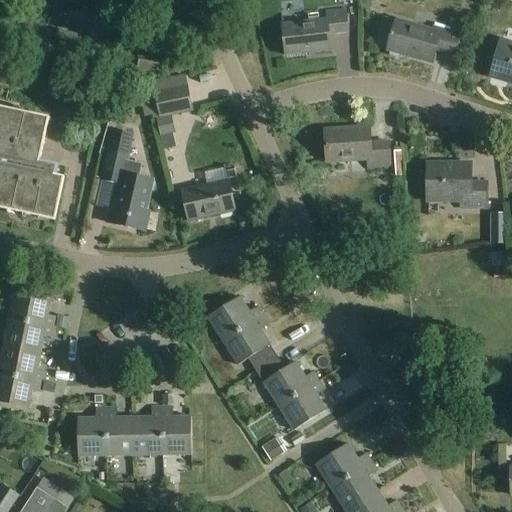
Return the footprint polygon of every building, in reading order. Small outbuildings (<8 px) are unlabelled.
[(281,24),(285,56),(330,51),(329,36),(348,33),(346,10),(325,13),(326,19),(281,24)] [(396,21),(388,51),(390,51),(390,56),(398,58),(401,55),(432,64),(436,52),(455,57),(462,36),(434,28),(433,32),(396,21)] [(60,31),(54,49),(101,64),(107,46),(60,31)] [(511,45),(501,42),(490,77),(511,83),(511,45)] [(137,72),(157,76),(159,64),(139,60),(137,72)] [(161,119),(193,111),(187,87),(155,94),(161,119)] [(0,209),(54,222),(64,178),(56,176),(58,165),(40,161),(49,119),(0,107),(0,209)] [(171,117),(156,120),(160,138),(163,151),(175,148),(172,135),(175,134),(171,117)] [(371,145),(370,129),(324,132),(326,164),(367,161),(368,170),(390,168),(389,144),(371,145)] [(146,211),(153,181),(138,177),(141,165),(127,162),(133,135),(114,130),(102,181),(117,184),(108,224),(145,233),(150,212),(146,211)] [(460,209),(487,209),(488,184),(471,184),(471,165),(427,165),(427,202),(460,202),(460,209)] [(182,191),(189,222),(236,211),(225,166),(224,166),(225,170),(205,174),(208,186),(182,191)] [(172,175),(174,188),(191,186),(189,173),(172,175)] [(490,215),(490,245),(505,245),(505,215),(490,215)] [(13,292),(8,320),(55,329),(56,327),(57,319),(47,317),(51,299),(13,292)] [(208,319),(223,343),(263,317),(257,308),(249,313),(240,298),(208,319)] [(56,327),(67,330),(69,319),(58,316),(57,319),(56,327)] [(248,361),(256,372),(277,358),(270,347),(271,346),(261,331),(269,326),(263,317),(223,343),(238,367),(248,361)] [(8,320),(2,347),(40,355),(43,337),(53,339),(55,329),(8,320)] [(2,347),(0,356),(0,375),(55,387),(56,384),(45,382),(46,374),(36,372),(40,355),(2,347)] [(277,358),(256,372),(279,408),(319,382),(313,373),(305,379),(295,363),(285,370),(277,358)] [(42,395),(43,392),(54,394),(55,387),(0,375),(0,404),(28,410),(32,393),(42,395)] [(279,408),(294,432),(326,411),(316,396),(325,391),(319,382),(279,408)] [(161,396),(152,396),(153,404),(161,404),(161,396)] [(172,396),(162,396),(162,407),(172,406),(172,396)] [(240,401),(233,405),(241,418),(248,414),(240,401)] [(161,409),(162,457),(191,456),(190,418),(172,419),(172,408),(161,409)] [(151,419),(133,419),(134,457),(162,457),(161,409),(151,409),(151,419)] [(106,458),(105,410),(95,410),(95,420),(77,420),(78,458),(106,458)] [(116,410),(105,410),(106,458),(134,457),(133,419),(116,419),(116,410)] [(270,462),(284,454),(275,439),(262,448),(270,462)] [(315,466),(330,490),(371,464),(366,455),(357,460),(348,445),(315,466)] [(330,490),(344,511),(347,511),(378,493),(369,478),(377,473),(371,464),(330,490)] [(1,486),(0,487),(0,511),(7,511),(18,496),(1,486)] [(36,490),(21,511),(66,511),(67,510),(65,509),(63,508),(39,492),(36,490)] [(347,511),(399,511),(401,511),(396,502),(388,507),(378,493),(347,511)] [(316,511),(311,503),(299,511),(300,511),(316,511)]
